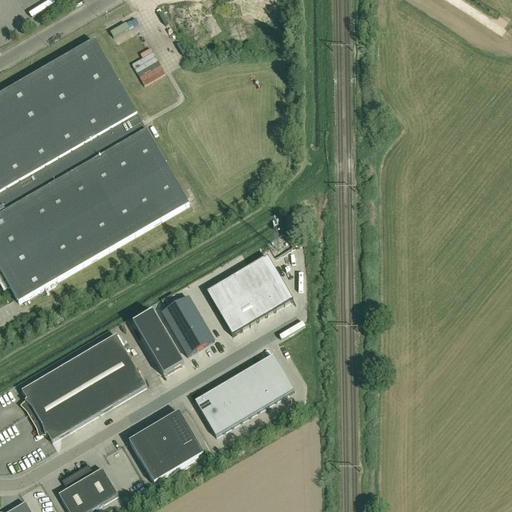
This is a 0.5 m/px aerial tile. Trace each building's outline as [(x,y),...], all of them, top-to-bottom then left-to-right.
[(0,272),(10,289),(19,305),(190,207),(95,43),(0,97),(0,272)] [(158,53),(136,63),(141,75),(163,65),(158,53)] [(166,66),(143,74),(147,86),(170,78),(166,66)] [(268,260),(207,296),(233,339),(294,303),(268,260)] [(189,301),(163,316),(188,360),(215,344),(189,301)] [(136,325),(133,327),(164,379),(168,377),(184,367),(153,315),(136,325)] [(117,338),(22,394),(27,402),(25,404),(32,411),(42,428),(45,438),(48,437),(53,445),(147,389),(117,338)] [(144,346),(135,351),(141,363),(151,359),(144,346)] [(274,359),(196,405),(216,440),(295,394),(274,359)] [(154,429),(179,471),(204,457),(179,415),(154,429)] [(154,486),(179,471),(154,429),(129,444),(154,486)] [(89,468),(63,484),(68,492),(59,497),(67,511),(95,511),(119,498),(103,471),(94,476),(89,468)]
